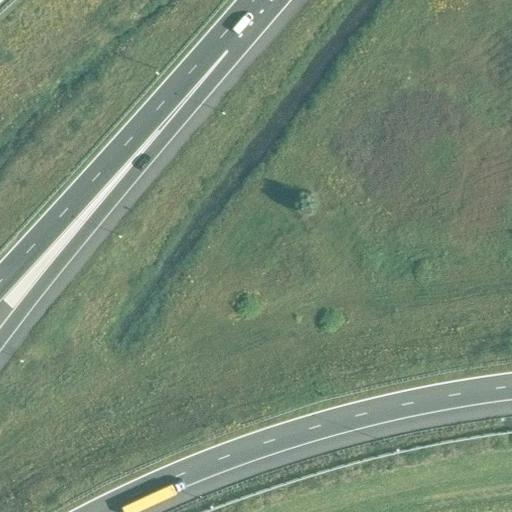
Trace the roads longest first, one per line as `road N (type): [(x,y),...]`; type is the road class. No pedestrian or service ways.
road 1 (motorway): [(105,511),(279,439),(392,409),(511,390)]
road 2 (motorway): [(0,341),(144,159),(219,39)]
road 3 (motorway): [(0,277),(219,39)]
